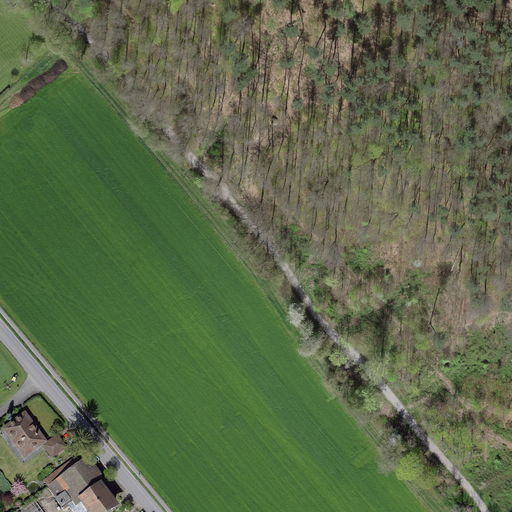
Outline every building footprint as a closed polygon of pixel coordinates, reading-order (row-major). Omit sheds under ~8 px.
[(48,440),(25,410),(2,427),(25,458),(48,440)] [(67,446),(57,434),(42,445),(52,457),(67,446)] [(43,480),(47,485),(82,459),(78,454),(43,480)] [(107,511),(119,503),(104,483),(107,481),(87,455),(82,459),(47,485),(67,511),(71,509),(81,501),(89,511),(107,511)] [(20,511),(43,511),(35,501),(20,511)] [(89,511),(81,501),(71,509),(72,511),(89,511)]
